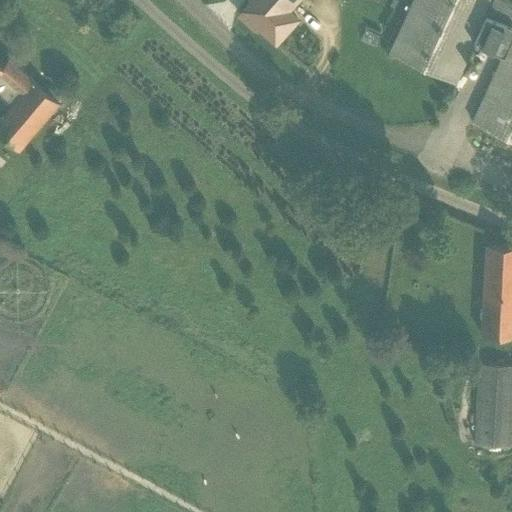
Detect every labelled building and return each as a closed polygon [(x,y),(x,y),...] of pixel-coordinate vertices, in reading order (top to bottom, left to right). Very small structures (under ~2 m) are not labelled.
[(249,0),(239,12),(254,26),(256,26),(257,26),(259,26),(260,25),(275,39),(290,23),(281,14),(293,0),(249,0)] [(511,136),(511,1),(509,0),(410,0),(387,50),(456,80),(475,38),(501,51),(471,117),(511,136)] [(379,34),(365,27),(360,37),(374,44),(379,34)] [(486,46),(478,42),(465,67),(473,71),(486,46)] [(19,149),(59,100),(8,55),(2,62),(0,59),(0,92),(11,102),(0,114),(0,167),(1,168),(18,148),(19,149)] [(482,332),(511,334),(511,243),(485,242),(482,332)] [(511,444),(511,363),(477,362),(474,443),(511,444)]
